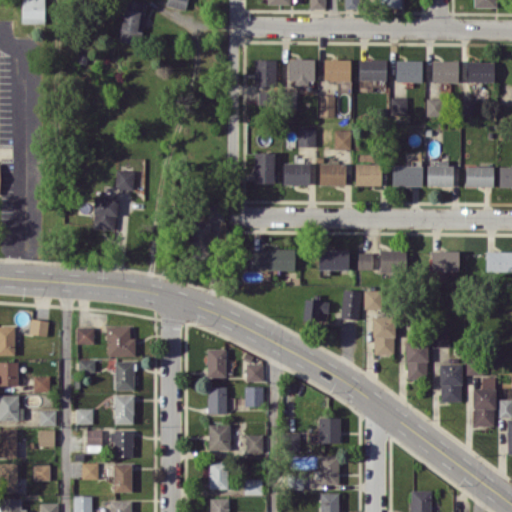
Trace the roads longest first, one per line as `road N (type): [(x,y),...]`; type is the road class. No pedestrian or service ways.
road 1 (tertiary): [(0,276),(143,290),(229,317),(346,380),(511,502)]
road 2 (residential): [(235,208),(511,217)]
road 3 (residential): [(235,25),(511,28)]
road 4 (residential): [(171,296),(170,511)]
road 5 (residential): [(234,0),(235,208)]
